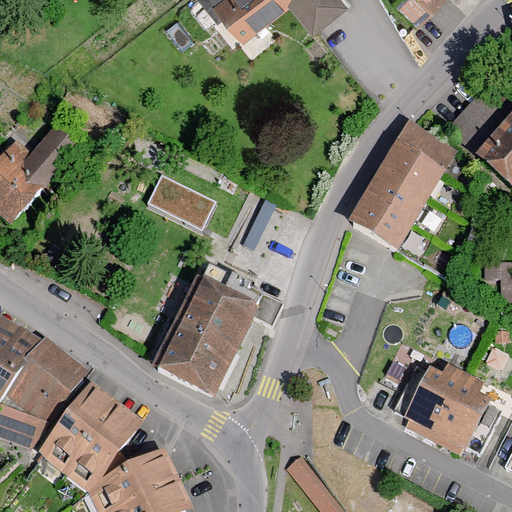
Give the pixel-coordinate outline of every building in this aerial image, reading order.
[(199,0),(239,49),(285,13),(307,40),(344,10),(335,0),(199,0)] [(441,0),(393,0),(389,5),(415,29),(441,0)] [(511,112),(487,91),(447,136),(475,160),(468,167),(511,205),(511,112)] [(455,155),(408,127),(349,227),(397,255),(455,155)] [(30,163),(12,147),(0,161),(0,224),(10,232),(73,156),(51,138),(30,163)] [(214,206),(162,180),(148,207),(200,234),(214,206)] [(256,245),(277,202),(266,197),(246,240),(256,245)] [(510,302),(509,268),(480,269),(481,288),(495,287),(495,302),(510,302)] [(219,299),(199,289),(157,375),(212,402),(252,321),(259,307),(256,306),(245,300),(249,292),(227,281),(219,299)] [(260,297),(256,306),(259,307),(252,321),(270,329),(281,306),(260,297)] [(0,403),(35,349),(0,327),(0,403)] [(468,343),(450,332),(439,350),(457,361),(468,343)] [(83,381),(38,346),(35,349),(0,403),(0,446),(34,459),(85,393),(78,388),(83,381)] [(472,404),(479,391),(443,372),(436,385),(421,377),(394,428),(459,462),(462,457),(474,463),(498,418),(472,404)] [(182,511),(157,459),(129,472),(117,458),(137,432),(85,393),(34,459),(31,463),(83,503),(87,511),(182,511)] [(342,511),(301,459),(286,471),(318,511),(342,511)]
